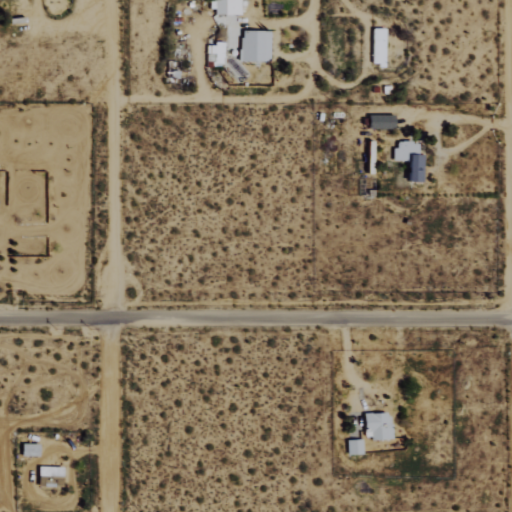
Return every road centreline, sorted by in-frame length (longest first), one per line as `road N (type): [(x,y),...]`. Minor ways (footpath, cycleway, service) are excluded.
road 1 (residential): [(511,320),(0,318)]
road 2 (track): [(109,318),(98,0)]
road 3 (track): [(511,216),(509,0)]
road 4 (track): [(109,511),(109,318)]
